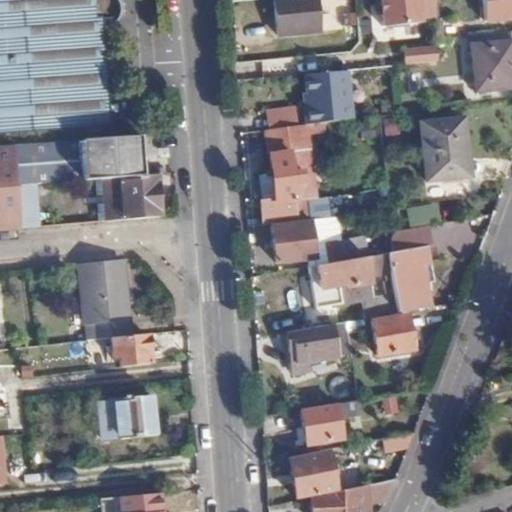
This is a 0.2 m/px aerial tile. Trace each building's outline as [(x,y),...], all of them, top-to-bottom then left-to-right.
[(0,131),(102,123),(94,12),(114,10),(112,1),(111,0),(0,0),(0,15),(2,51),(0,51),(0,131)] [(316,0),(274,0),(278,34),(319,30),(316,0)] [(422,0),(381,0),(384,27),(424,23),(422,0)] [(436,21),(436,38),(465,36),(464,19),(436,21)] [(511,88),(511,56),(510,39),(470,42),(474,92),(511,88)] [(401,50),(403,65),(435,61),(436,48),(401,50)] [(344,70),(302,74),(306,107),(303,107),(305,125),(350,119),(344,70)] [(266,112),(269,129),(296,126),(293,108),(266,112)] [(422,179),(457,176),(456,151),(465,150),(461,118),(417,122),(422,179)] [(269,129),(265,130),(270,174),(258,175),(263,225),(313,218),(302,125),(296,126),(269,129)] [(101,180),(142,177),(140,134),(16,144),(20,187),(40,185),(101,180)] [(20,187),(16,144),(0,145),(0,230),(43,227),(40,185),(20,187)] [(456,151),(457,176),(468,175),(465,150),(456,151)] [(104,222),(159,217),(156,176),(142,177),(101,180),(102,201),(104,222)] [(94,222),(104,222),(102,201),(93,202),(94,222)] [(407,209),(408,223),(428,222),(427,208),(407,209)] [(312,256),(308,222),(272,226),(276,261),(312,256)] [(397,250),(423,245),(428,244),(426,227),(395,233),(397,250)] [(316,243),(319,264),(364,256),(362,236),(316,243)] [(398,311),(428,306),(421,264),(425,263),(423,245),(397,250),(388,252),(398,311)] [(319,264),(309,266),(314,306),(359,298),(371,296),(369,276),(387,273),(384,252),(364,256),(319,264)] [(103,338),(128,335),(122,260),(81,264),(87,340),(103,338)] [(369,276),(371,296),(388,293),(386,281),(389,281),(387,273),(369,276)] [(371,296),(359,298),(363,317),(390,313),(388,293),(371,296)] [(413,348),(407,315),(372,321),(376,353),(413,348)] [(345,320),(337,322),(343,354),(351,352),(345,320)] [(324,324),(285,331),(291,372),(309,370),(307,360),(339,355),(336,335),(325,336),(324,324)] [(151,364),(147,333),(128,335),(103,338),(105,359),(113,359),(113,368),(151,364)] [(155,434),(152,395),(101,400),(105,439),(155,434)] [(378,401),(382,417),(397,414),(393,397),(378,401)] [(359,400),(300,409),(307,453),(328,449),(326,439),(342,437),(340,418),(361,414),(359,400)] [(414,431),(384,437),(386,451),(408,447),(414,431)] [(307,453),(288,456),(296,500),(314,497),(335,492),(328,449),(307,453)] [(335,492),(314,497),(314,511),(367,511),(367,506),(384,503),(396,480),(335,492)]
